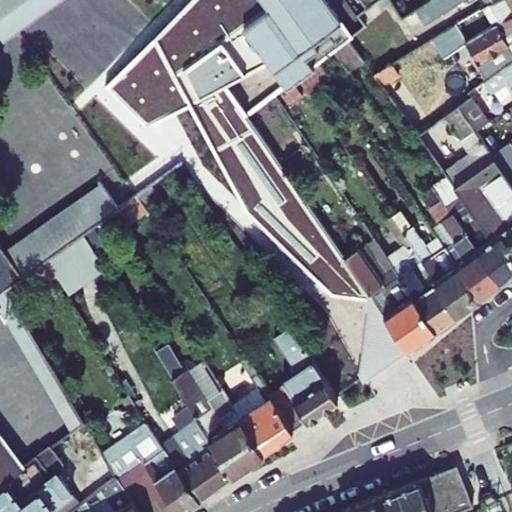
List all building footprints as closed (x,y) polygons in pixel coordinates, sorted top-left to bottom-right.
[(0,0),(0,36),(4,41),(60,0),(192,0),(222,41),(150,94),(193,154),(247,114),(275,94),(297,77),(318,61),(333,50),(348,39),(353,35),(327,0),(0,0)] [(360,0),(366,9),(377,0),(360,0)] [(391,0),(402,17),(416,9),(418,8),(413,0),(391,0)] [(430,0),(418,8),(416,9),(425,23),(463,0),(468,0),(469,2),(472,0),(430,0)] [(499,28),(511,20),(511,0),(493,0),(489,3),(492,8),(467,22),(475,35),(496,23),(499,28)] [(465,41),(479,63),(505,48),(511,43),(511,20),(499,28),(496,23),(475,35),(465,41)] [(349,71),(364,60),(348,39),(333,50),(349,71)] [(511,60),(484,80),(491,91),(493,90),(501,102),(511,95),(511,60)] [(330,79),(318,61),(297,77),(309,95),(330,79)] [(374,73),(382,84),(398,74),(392,63),(374,73)] [(458,105),(475,129),(488,120),(471,96),(458,105)] [(475,129),(458,105),(444,115),(469,152),(443,170),(447,175),(490,236),(497,230),(511,251),(511,182),(492,153),(475,129)] [(247,114),(193,154),(228,203),(258,182),(264,190),(242,206),(330,332),(342,324),(368,306),(274,172),(283,165),(247,114)] [(511,151),(511,150),(511,140),(492,153),(511,182),(511,151)] [(501,283),(511,275),(511,251),(497,230),(490,236),(447,175),(432,186),(441,198),(452,214),(454,212),(477,245),(476,246),(501,283)] [(5,250),(23,275),(25,274),(83,233),(111,213),(120,207),(101,181),(5,250)] [(144,205),(159,194),(152,184),(137,194),(144,205)] [(121,228),(148,210),(144,205),(137,194),(120,207),(111,213),(121,228)] [(441,198),(428,208),(439,223),(440,222),(452,214),(441,198)] [(403,232),(412,226),(400,209),(392,215),(403,232)] [(456,264),(480,298),(501,283),(476,246),(477,245),(454,212),(452,214),(440,222),(453,241),(446,246),(457,263),(456,264)] [(438,235),(446,246),(453,241),(440,222),(439,223),(433,227),(438,235)] [(426,244),(414,225),(412,226),(403,232),(409,241),(417,252),(435,278),(433,279),(457,314),(480,298),(456,264),(457,263),(446,246),(433,255),(426,244)] [(83,233),(25,274),(60,281),(69,295),(106,269),(83,233)] [(433,255),(446,246),(438,235),(426,244),(433,255)] [(387,256),(394,267),(417,252),(409,241),(387,256)] [(6,288),(23,275),(5,250),(0,243),(0,511),(20,511),(44,494),(37,484),(50,475),(37,457),(25,466),(0,432),(0,290),(5,287),(6,288)] [(359,246),(345,256),(409,348),(436,329),(398,272),(384,282),(359,246)] [(398,272),(436,329),(457,314),(433,279),(435,278),(417,252),(394,267),(398,272)] [(0,290),(0,299),(4,306),(13,301),(6,288),(5,287),(0,290)] [(0,308),(11,327),(24,319),(13,301),(4,306),(0,308)] [(348,332),(356,327),(374,315),(368,306),(342,324),(348,332)] [(24,319),(11,327),(72,431),(84,421),(24,319)] [(270,395),(293,431),(337,399),(330,388),(310,357),(290,327),(274,337),(296,371),(282,380),(284,382),(271,391),(272,393),(270,395)] [(310,357),(330,388),(376,358),(356,327),(348,332),(310,357)] [(209,435),(234,474),(264,452),(233,404),(223,388),(221,390),(207,398),(189,368),(188,367),(185,369),(168,343),(156,350),(198,418),(209,435)] [(207,398),(221,390),(202,360),(189,368),(207,398)] [(259,388),(233,404),(264,452),(293,431),(270,395),(272,393),(271,391),(259,373),(257,374),(252,377),(259,388)] [(162,444),(200,498),(234,474),(209,435),(198,418),(162,444)] [(107,461),(152,429),(146,421),(102,452),(107,461)] [(116,476),(118,479),(144,461),(180,511),(200,498),(162,444),(152,429),(107,461),(111,469),(116,476)] [(20,511),(45,511),(72,492),(58,472),(61,469),(62,462),(50,447),(37,457),(50,475),(37,484),(44,494),(20,511)] [(132,499),(141,511),(180,511),(144,461),(118,479),(132,499)] [(446,468),(418,480),(431,511),(453,511),(473,504),(460,473),(458,474),(447,470),(446,468)] [(116,508),(118,511),(141,511),(132,499),(118,479),(116,476),(108,483),(113,490),(107,496),(116,508)] [(431,511),(418,480),(397,488),(406,511),(431,511)] [(89,497),(87,498),(94,511),(118,511),(116,508),(107,496),(101,488),(97,490),(101,498),(92,503),(89,497)] [(406,511),(397,488),(376,497),(382,511),(406,511)] [(382,511),(376,497),(337,511),(382,511)] [(94,511),(87,498),(77,506),(80,511),(94,511)]
